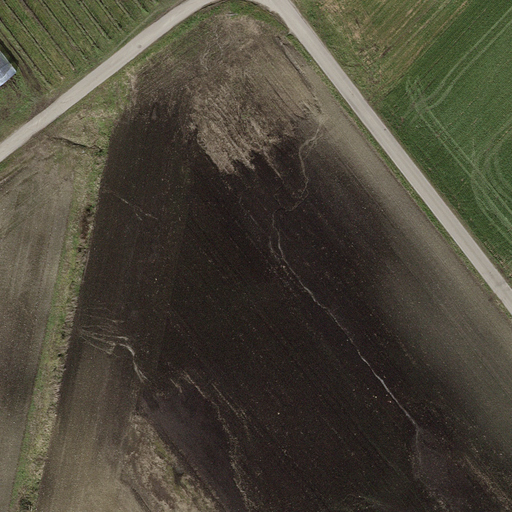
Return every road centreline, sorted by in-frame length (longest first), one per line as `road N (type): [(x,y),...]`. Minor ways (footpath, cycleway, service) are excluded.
road 1 (track): [(511,299),(279,0)]
road 2 (track): [(229,0),(0,166)]
